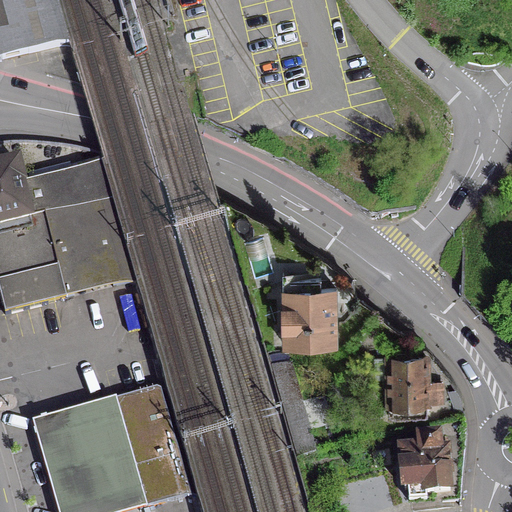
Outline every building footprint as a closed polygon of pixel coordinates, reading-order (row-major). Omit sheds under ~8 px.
[(0,0),(0,60),(68,43),(56,0),(0,0)] [(0,238),(31,230),(29,221),(29,219),(20,186),(22,185),(22,184),(17,164),(0,167),(0,238)] [(22,184),(22,185),(20,186),(29,219),(29,221),(31,230),(0,238),(0,304),(3,315),(133,283),(98,165),(22,184)] [(383,193),(348,169),(332,193),(366,217),(383,193)] [(281,264),(281,280),(282,343),(333,342),(332,310),(334,310),(334,290),(318,290),(318,280),(301,280),(301,264),(281,264)] [(424,402),(425,402),(424,357),(406,357),(403,354),(396,354),(393,358),(386,358),(388,416),(424,415),(424,402)] [(290,372),(270,373),(294,458),(314,453),(290,372)] [(142,510),(189,496),(190,496),(159,388),(111,401),(142,510)] [(132,511),(142,510),(111,401),(30,424),(54,511),(132,511)] [(402,491),(405,490),(406,502),(424,500),(424,494),(448,492),(446,475),(448,475),(445,450),(437,451),(436,437),(417,438),(418,447),(398,449),(402,491)]
